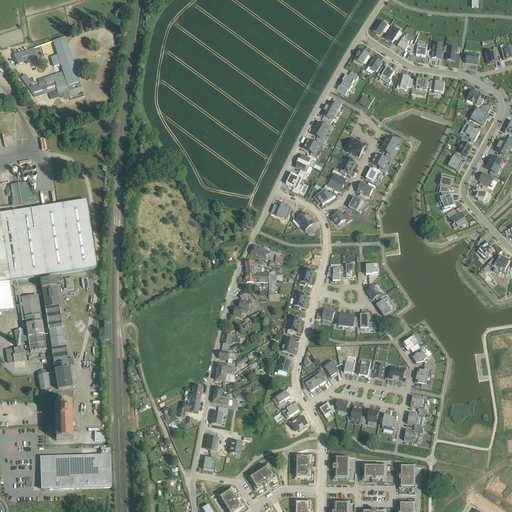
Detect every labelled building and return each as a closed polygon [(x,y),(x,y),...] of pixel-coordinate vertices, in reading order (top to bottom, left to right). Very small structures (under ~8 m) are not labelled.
[(373,31),(380,36),(387,26),(379,21),(373,31)] [(392,28),(385,40),(392,44),(399,33),(392,28)] [(79,82),(65,37),(53,41),(58,55),(51,57),(54,66),(61,64),(63,71),(68,86),(79,82)] [(403,38),(397,48),(406,53),(412,44),(410,43),(411,41),(405,37),(404,39),(403,38)] [(416,57),(425,58),(427,46),(418,45),(417,47),(416,56),(416,57)] [(440,60),(442,46),(437,46),(437,48),(434,47),(433,51),(432,58),(432,59),(440,60)] [(511,59),(511,57),(511,54),(509,46),(504,48),(504,49),(501,50),(503,61),(507,60),(507,61),(511,59)] [(34,48),(15,54),(12,56),(16,65),(19,63),(20,64),(26,61),(27,64),(31,62),(30,59),(37,56),(34,48)] [(448,48),(447,53),(446,61),(455,62),(456,54),(457,49),(448,48)] [(368,55),(361,51),(355,60),(362,65),(368,55)] [(495,58),(494,52),(485,54),(488,65),(497,63),(495,58)] [(478,66),(479,56),(467,54),(466,64),(478,66)] [(382,64),(374,59),(368,68),(370,69),(370,70),(373,73),(374,72),(376,73),(382,64)] [(382,69),(378,77),(380,78),(380,79),(389,85),(392,82),(390,81),(395,73),(391,71),(392,71),(387,68),(385,71),(382,69)] [(63,71),(44,78),(44,79),(39,80),(39,81),(40,84),(31,87),(29,88),(35,97),(49,92),(51,99),(61,96),(61,97),(82,91),(79,82),(68,86),(63,71)] [(346,75),(337,90),(346,95),(348,91),(349,92),(352,87),(351,86),(354,81),(356,82),(359,77),(351,73),(348,77),(346,75)] [(407,92),(408,88),(410,80),(410,79),(401,76),(397,89),(407,92)] [(417,87),(416,94),(425,95),(426,95),(427,89),(427,83),(428,81),(423,81),(421,81),(422,80),(417,80),(416,87),(417,87)] [(435,83),(435,84),(434,91),(434,94),(441,95),(441,92),(443,93),(444,84),(435,83)] [(479,99),(481,96),(472,92),(468,100),(470,102),(473,104),(474,103),(476,105),(479,99)] [(363,96),(359,104),(369,109),(375,99),(371,97),(369,100),(363,96)] [(484,101),(479,99),(476,105),(475,107),(477,108),(481,107),(484,101)] [(330,102),(326,109),(337,115),(339,112),(338,111),(340,108),(330,102)] [(476,109),(470,121),(478,125),(479,125),(483,127),(489,116),(487,115),(491,108),(491,105),(482,107),(480,111),(476,109)] [(337,115),(326,109),(322,116),(332,122),(334,118),(335,119),(337,115)] [(318,123),(315,129),(326,135),(328,130),(331,132),(333,127),(326,124),(324,126),(318,123)] [(467,126),(462,135),(475,142),(479,133),(467,126)] [(324,140),(326,135),(315,129),(312,135),(318,138),(316,141),(318,142),(324,145),(326,141),(324,140)] [(384,144),(395,149),(398,143),(401,144),(402,141),(396,138),(394,141),(388,137),(384,144)] [(308,140),(305,145),(318,152),(321,147),(323,148),(324,145),(318,142),(316,145),(308,140)] [(353,140),(350,146),(362,152),(365,147),(353,140)] [(469,144),(461,140),(460,142),(462,143),(456,154),(466,159),(471,148),(468,146),(469,144)] [(511,146),(511,144),(507,142),(502,140),(501,143),(500,143),(499,146),(509,151),(511,146)] [(392,156),(395,149),(384,144),(381,151),(387,154),(386,157),(392,160),(394,157),(392,156)] [(316,156),(318,152),(305,145),(303,150),(311,154),(310,156),(316,160),(317,160),(318,157),(316,156)] [(359,158),(362,152),(350,146),(347,152),(359,158)] [(509,151),(499,146),(497,148),(498,149),(496,152),(500,155),(506,158),(506,157),(509,151)] [(299,159),(298,162),(309,167),(313,161),(315,162),(316,160),(310,156),(308,155),(307,158),(302,156),(300,160),(299,159)] [(374,159),(387,166),(389,162),(391,163),(392,160),(386,157),(385,159),(376,155),(374,159)] [(462,159),(454,155),(453,158),(451,157),(446,166),(458,173),(463,163),(461,162),(462,159)] [(346,159),(343,165),(353,170),(356,164),(352,162),(354,159),(348,157),(347,159),(346,159)] [(503,163),(498,160),(494,158),(492,161),(491,160),(489,163),(500,169),(503,163)] [(385,170),(387,166),(374,159),(371,164),(380,169),(378,171),(381,172),(385,174),(387,171),(385,170)] [(298,165),(296,168),(301,171),(299,173),(307,177),(309,175),(306,173),(309,167),(298,162),(297,164),(298,165)] [(500,169),(489,163),(488,166),(489,167),(487,170),(491,172),(497,175),(500,169)] [(343,165),(340,170),(341,171),(340,173),(345,176),(346,173),(350,175),(353,170),(343,165)] [(18,173),(20,184),(27,182),(26,181),(38,179),(36,166),(12,171),(12,174),(18,173)] [(368,172),(364,178),(377,185),(379,180),(378,179),(380,175),(381,172),(378,171),(373,168),(372,171),(371,170),(369,173),(368,172)] [(334,175),(331,181),(343,187),(347,181),(340,178),(342,175),(334,171),(332,174),(334,175)] [(307,177),(299,173),(298,177),(292,174),(286,185),(294,189),(292,192),(297,195),(302,186),(300,185),(303,180),(305,181),(307,177)] [(483,174),(479,182),(490,188),(494,180),(483,174)] [(454,179),(440,176),(437,187),(440,187),(438,194),(450,194),(454,179)] [(326,186),(324,189),(332,193),(334,190),(340,193),(343,187),(331,181),(328,187),(326,186)] [(361,183),(357,192),(361,194),(359,197),(366,201),(368,201),(369,198),(374,190),(375,190),(377,188),(369,184),(367,186),(361,183)] [(26,184),(11,186),(14,207),(36,204),(26,184)] [(481,190),(474,186),(470,192),(475,195),(472,199),(482,204),(489,192),(482,188),(481,190)] [(324,191),(314,198),(319,205),(321,204),(323,206),(335,198),(324,191)] [(354,198),(349,208),(359,214),(367,204),(365,203),(366,201),(359,197),(358,196),(357,199),(354,198)] [(445,196),(437,198),(441,211),(454,208),(451,198),(446,199),(445,196)] [(87,201),(0,214),(0,220),(7,269),(9,269),(9,273),(8,274),(9,282),(97,269),(87,201)] [(275,205),(271,214),(277,216),(276,217),(283,220),(284,218),(287,219),(292,209),(289,207),(282,204),(280,208),(275,205)] [(457,214),(455,210),(448,215),(456,229),(468,222),(462,212),(457,214)] [(291,217),(300,227),(309,218),(304,213),(301,217),(298,214),(293,212),(291,217)] [(339,212),(332,217),(334,220),(333,221),(335,224),(336,223),(338,226),(346,221),(347,224),(352,220),(347,213),(342,216),(339,212)] [(309,218),(300,227),(308,236),(314,236),(314,232),(310,228),(314,224),(309,218)] [(0,311),(14,310),(9,282),(8,274),(9,273),(9,269),(7,269),(0,220),(0,311)] [(477,247),(480,250),(487,244),(482,238),(477,247)] [(487,244),(480,250),(477,253),(485,261),(495,252),(488,243),(487,244)] [(262,250),(255,247),(251,255),(265,261),(269,254),(268,253),(262,250)] [(493,260),(488,265),(490,267),(495,270),(494,273),(499,275),(500,272),(507,276),(510,276),(511,272),(511,269),(509,269),(507,268),(510,262),(500,257),(497,262),(495,261),(493,260)] [(354,266),(346,266),(346,263),(343,263),(343,268),(343,272),(346,272),(346,279),(355,279),(354,266)] [(378,264),(366,264),(366,275),(378,275),(378,264)] [(343,268),(332,269),(330,268),(327,277),(333,278),(333,282),(340,282),(340,274),(343,274),(343,272),(343,268)] [(303,270),(301,276),(312,279),(314,272),(303,270)] [(494,281),(487,273),(484,276),(487,279),(485,280),(487,282),(488,281),(491,284),(494,281)] [(270,274),(257,274),(257,277),(254,277),(254,276),(254,283),(270,283),(270,276),(270,274)] [(312,279),(301,276),(300,282),(311,285),(312,279)] [(71,285),(71,289),(74,288),(72,277),(65,279),(66,286),(71,285)] [(72,390),(55,280),(40,283),(41,290),(42,290),(45,309),(44,309),(48,332),(48,331),(51,349),(54,373),(55,373),(57,392),(70,390),(72,390)] [(374,286),(366,291),(373,301),(375,299),(377,302),(379,300),(384,297),(382,294),(380,295),(374,286)] [(244,292),(239,295),(242,300),(247,298),(244,292)] [(297,294),(295,300),(306,303),(308,297),(297,294)] [(386,295),(384,297),(379,300),(381,303),(376,306),(380,312),(392,304),(386,295)] [(37,296),(21,299),(26,330),(28,342),(30,353),(46,351),(37,296)] [(295,300),(294,306),(304,309),(306,303),(295,300)] [(251,303),(241,301),(239,307),(242,308),(242,309),(244,310),(249,311),(251,303)] [(396,310),(392,304),(380,312),(384,318),(396,310)] [(239,309),(236,308),(234,317),(242,318),(243,315),(244,310),(242,309),(242,308),(239,307),(239,309)] [(335,313),(325,310),(323,320),(332,322),(335,313)] [(347,316),(340,315),(339,327),(346,328),(347,316)] [(368,315),(360,316),(360,324),(357,324),(358,333),(365,332),(365,329),(377,329),(373,324),(368,324),(368,315)] [(354,317),(347,316),(346,328),(353,329),(354,317)] [(290,318),(289,324),(300,327),(301,321),(290,318)] [(289,324),(287,331),(298,334),(300,327),(289,324)] [(26,330),(19,331),(21,343),(24,342),(28,342),(26,330)] [(233,338),(225,336),(223,344),(230,345),(231,342),(240,344),(241,339),(236,338),(233,338)] [(414,336),(403,344),(408,352),(419,344),(414,336)] [(293,355),(296,342),(285,340),(282,352),(293,355)] [(427,355),(424,350),(412,358),(415,362),(427,355)] [(230,354),(221,352),(220,360),(228,362),(228,364),(232,364),(233,360),(234,360),(235,356),(230,355),(230,354)] [(15,356),(13,356),(14,363),(25,361),(24,354),(23,354),(15,356)] [(430,360),(427,355),(415,362),(416,365),(433,361),(431,359),(430,360)] [(338,358),(324,368),(331,379),(338,375),(336,367),(340,365),(338,358)] [(356,361),(338,358),(340,365),(340,366),(346,367),(344,373),(353,375),(356,361)] [(291,362),(281,360),(278,371),(288,373),(291,362)] [(362,360),(359,360),(357,368),(360,369),(359,376),(368,377),(370,364),(362,363),(362,360)] [(388,364),(374,362),(372,370),(375,371),(374,379),(382,381),(385,369),(387,370),(388,364)] [(235,368),(219,366),(218,373),(227,375),(231,376),(234,376),(235,368)] [(398,369),(391,367),(389,379),(396,381),(398,369)] [(405,370),(398,369),(396,381),(403,382),(405,370)] [(321,370),(311,376),(319,388),(326,383),(324,378),(326,377),(321,370)] [(418,370),(417,377),(430,379),(431,373),(418,370)] [(46,375),(38,376),(40,386),(41,394),(52,392),(57,392),(55,373),(50,374),(46,375)] [(227,375),(218,373),(216,381),(225,383),(227,375)] [(511,375),(499,377),(501,388),(511,386),(511,375)] [(302,382),(304,391),(308,389),(311,393),(319,388),(311,376),(302,382)] [(417,377),(415,384),(429,386),(430,379),(417,377)] [(223,389),(215,388),(214,395),(222,397),(223,389)] [(70,390),(57,392),(52,392),(53,405),(54,405),(55,405),(71,404),(70,390)] [(240,390),(233,394),(236,400),(243,396),(240,390)] [(290,398),(286,392),(273,401),(277,408),(279,407),(285,403),(284,402),(290,398)] [(222,397),(214,395),(212,404),(220,405),(228,406),(229,401),(221,400),(222,397)] [(142,399),(145,405),(139,408),(140,411),(151,407),(147,398),(142,399)] [(426,400),(412,398),(411,408),(424,411),(426,400)] [(347,407),(348,404),(338,402),(337,407),(338,407),(337,411),(346,413),(345,415),(349,416),(349,415),(351,407),(347,407)] [(330,407),(328,403),(320,410),(327,420),(332,416),(330,414),(332,413),(334,412),(334,407),(330,407)] [(71,404),(55,405),(54,405),(56,440),(56,441),(72,440),(71,404)] [(191,405),(184,404),(183,411),(183,412),(186,412),(198,414),(200,406),(192,405),(191,408),(190,407),(191,405)] [(294,408),(293,406),(288,410),(287,409),(285,411),(282,413),(288,420),(299,412),(295,407),(294,408)] [(352,416),(349,415),(349,416),(348,422),(351,423),(351,422),(355,423),(358,408),(353,407),(352,416)] [(363,409),(358,408),(355,423),(360,424),(359,425),(363,425),(364,421),(364,418),(361,418),(363,409)] [(368,412),(365,412),(364,418),(364,421),(367,421),(367,422),(377,424),(379,412),(369,410),(368,412)] [(214,413),(212,425),(221,426),(223,415),(218,414),(214,413)] [(421,427),(423,417),(409,414),(407,425),(421,427)] [(384,419),(381,418),(380,424),(383,424),(383,427),(394,429),(393,435),(396,436),(398,427),(394,426),(396,419),(390,418),(390,417),(384,416),(384,419)] [(296,422),(291,425),(296,432),(298,431),(306,426),(307,425),(303,417),(296,422)] [(420,433),(406,431),(404,442),(418,444),(420,433)] [(207,451),(218,453),(220,440),(209,438),(207,451)] [(242,444),(233,442),(230,454),(240,456),(242,444)] [(43,457),(40,457),(41,490),(65,490),(111,488),(110,449),(101,449),(101,456),(44,457),(43,457)] [(211,459),(206,458),(204,470),(213,471),(215,460),(216,460),(211,459)] [(311,458),(297,458),(297,479),(311,480),(311,471),(313,471),(313,467),(311,467),(311,458)] [(335,471),(335,480),(349,480),(349,459),(335,459),(335,466),(334,466),(334,471),(335,471)] [(269,467),(250,479),(258,491),(265,486),(265,488),(269,485),(268,484),(276,479),(269,467)] [(365,467),(365,480),(373,480),(372,483),(376,483),(377,480),(386,480),(386,467),(365,467)] [(401,481),(401,489),(415,489),(415,468),(401,467),(401,477),(400,477),(400,481),(401,481)] [(507,485),(497,479),(490,490),(501,496),(507,485)] [(232,490),(220,498),(229,511),(238,511),(244,509),(239,501),(241,500),(238,496),(237,497),(232,490)] [(333,502),(333,507),(335,507),(334,511),(348,511),(349,506),(350,506),(350,502),(345,502),(345,504),(338,504),(338,502),(333,502)] [(310,503),(296,503),(296,511),(311,511),(312,511),(310,511),(310,503)]
